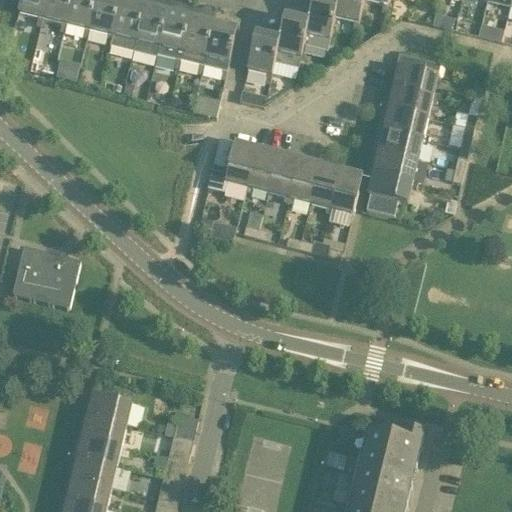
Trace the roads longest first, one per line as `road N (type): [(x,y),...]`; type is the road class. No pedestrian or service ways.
road 1 (residential): [(414,38),(269,132),(226,121),(253,5)]
road 2 (tertiary): [(237,333),(166,284),(0,130)]
road 3 (tertiary): [(511,397),(237,333)]
road 4 (residential): [(192,511),(237,333)]
